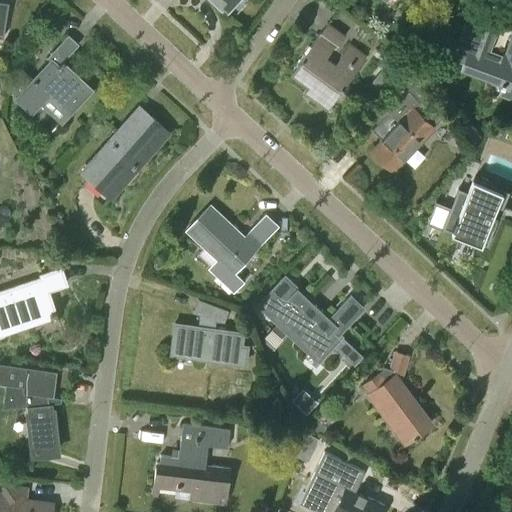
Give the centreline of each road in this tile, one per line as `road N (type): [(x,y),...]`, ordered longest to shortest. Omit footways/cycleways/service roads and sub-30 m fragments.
road 1 (residential): [(86,511),(130,248),(170,185),(231,116)]
road 2 (residential): [(511,371),(231,116)]
road 3 (residential): [(448,511),(511,371)]
road 4 (residential): [(211,97),(107,0)]
